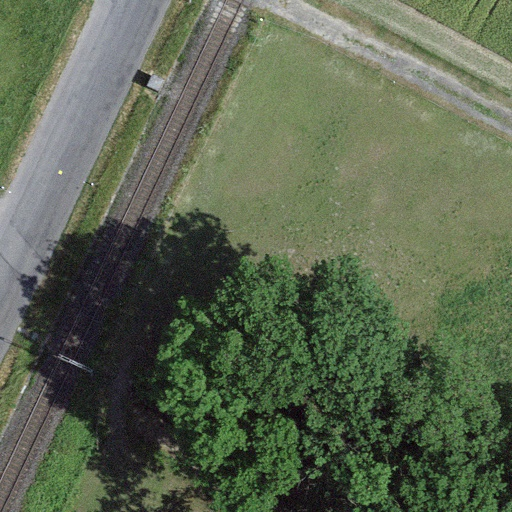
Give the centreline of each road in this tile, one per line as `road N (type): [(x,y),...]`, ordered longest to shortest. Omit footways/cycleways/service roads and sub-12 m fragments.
road 1 (tertiary): [(143,0),(0,303)]
road 2 (track): [(511,122),(275,0)]
